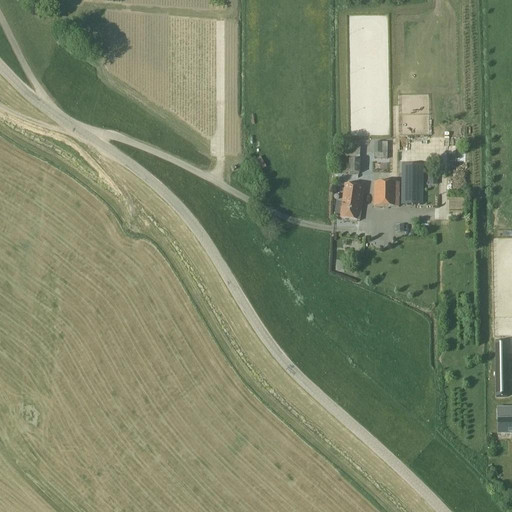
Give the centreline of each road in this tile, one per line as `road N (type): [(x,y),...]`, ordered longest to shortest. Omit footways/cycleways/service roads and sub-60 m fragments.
road 1 (unclassified): [(443,511),(290,369),(177,206),(134,167),(42,107),(0,66)]
road 2 (track): [(219,22),(216,181)]
